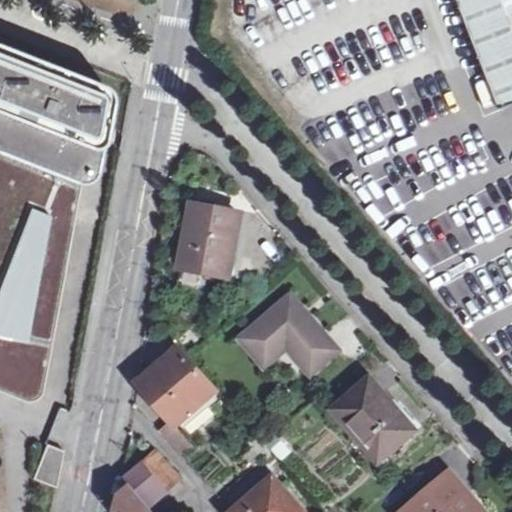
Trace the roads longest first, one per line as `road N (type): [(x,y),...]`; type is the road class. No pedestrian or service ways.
road 1 (residential): [(159,102),(172,131),(211,140),(508,495)]
road 2 (residential): [(81,511),(159,102)]
